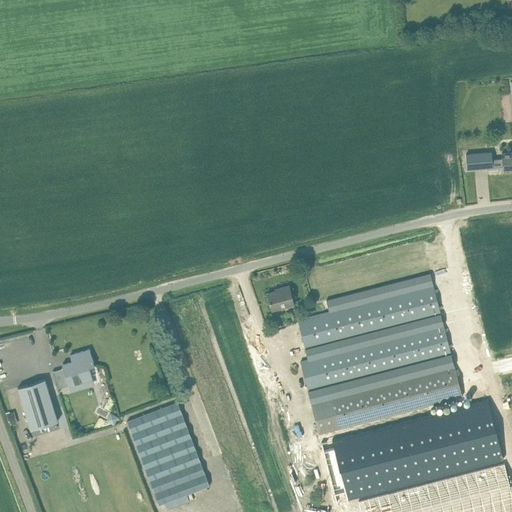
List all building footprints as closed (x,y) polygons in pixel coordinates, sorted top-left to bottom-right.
[(492,152),(466,154),(467,171),(493,168),(492,152)] [(511,152),(502,154),(503,172),(511,171),(511,152)] [(330,311),(433,285),(430,273),(327,299),(330,311)] [(441,314),(436,294),(433,285),(330,311),(298,320),(305,349),(441,314)] [(294,304),(291,295),(289,286),(281,288),(282,289),(268,293),(270,303),(272,310),(294,304)] [(308,360),(443,326),(441,314),(305,349),(308,360)] [(451,355),(443,326),(308,360),(301,362),(308,391),(451,355)] [(63,368),(52,372),(57,389),(92,378),(89,367),(94,366),(89,349),(70,355),(72,361),(63,364),(62,364),(63,368)] [(311,401),(453,365),(451,355),(308,391),(311,401)] [(311,401),(319,434),(462,397),(454,365),(453,365),(311,401)] [(45,379),(18,387),(31,429),(58,421),(45,379)] [(127,421),(159,504),(209,485),(178,402),(127,421)]
